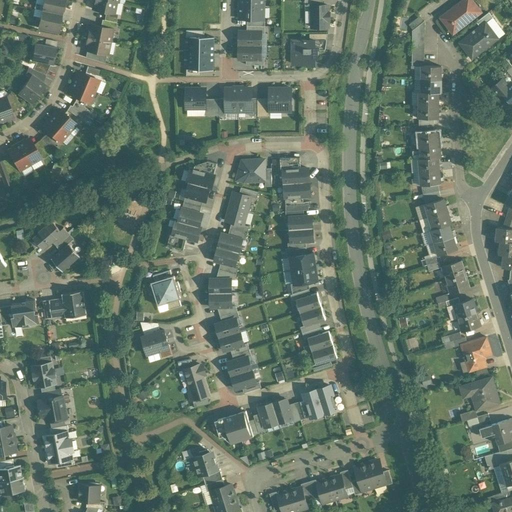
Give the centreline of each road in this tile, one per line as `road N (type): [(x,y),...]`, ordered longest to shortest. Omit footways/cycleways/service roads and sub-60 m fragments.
road 1 (tertiary): [(369,0),(351,113),(350,208),(403,432)]
road 2 (residential): [(310,144),(322,154),(326,248),(348,359),(339,371)]
road 3 (residential): [(202,258),(233,149),(310,144)]
road 4 (residential): [(339,371),(227,402),(208,345)]
road 5 (residential): [(80,0),(53,93),(0,139)]
road 6 (residential): [(478,202),(460,186),(456,65),(444,48)]
road 7 (residential): [(478,202),(477,232),(511,353)]
road 8 (residential): [(310,75),(228,72),(227,0)]
road 9 (residential): [(260,511),(257,479),(361,444)]
